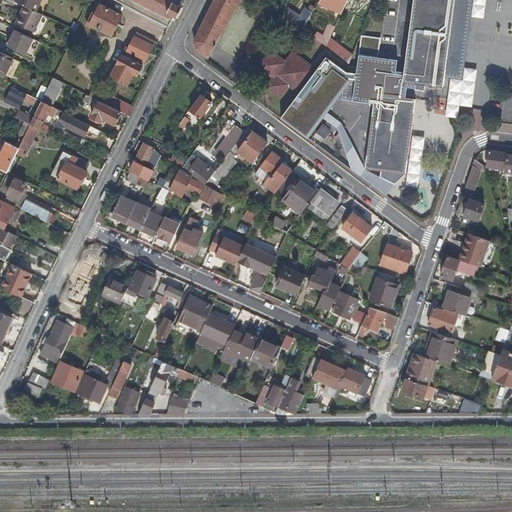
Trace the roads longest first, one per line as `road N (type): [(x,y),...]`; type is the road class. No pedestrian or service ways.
road 1 (residential): [(393,366),(84,227)]
road 2 (residential): [(434,243),(173,50)]
road 3 (residential): [(84,227),(173,50)]
road 4 (residential): [(0,405),(84,227)]
road 5 (residential): [(511,139),(480,139),(469,148),(434,243)]
road 6 (residential): [(434,243),(393,366)]
